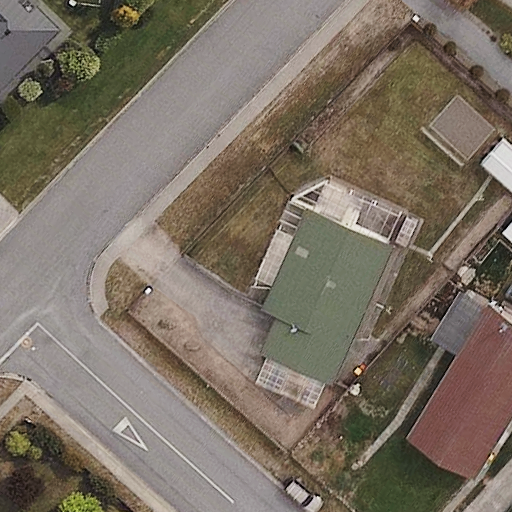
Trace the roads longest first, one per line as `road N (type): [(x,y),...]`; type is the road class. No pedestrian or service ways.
road 1 (residential): [(8,292),(293,0)]
road 2 (residential): [(8,292),(243,511)]
